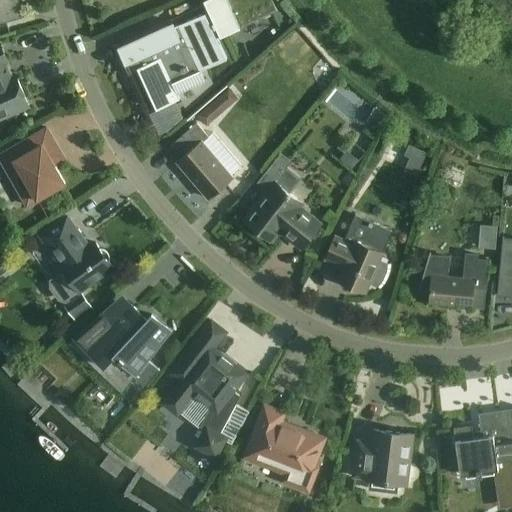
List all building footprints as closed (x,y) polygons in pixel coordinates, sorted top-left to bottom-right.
[(0,0),(0,23),(24,16),(19,0),(0,0)] [(173,22),(118,48),(130,74),(139,70),(157,109),(180,99),(169,76),(182,70),(183,72),(189,69),(188,67),(196,64),(200,71),(227,59),(218,38),(277,12),(271,0),(200,0),(206,12),(175,26),(173,22)] [(0,117),(29,105),(16,76),(11,79),(3,62),(7,60),(0,44),(0,117)] [(355,82),(340,92),(357,120),(372,111),(355,82)] [(212,102),(197,115),(206,126),(221,112),(212,102)] [(375,107),(367,122),(377,128),(386,114),(375,107)] [(182,158),(177,162),(208,198),(233,177),(232,175),(241,166),(212,133),(209,137),(197,122),(171,145),(182,158)] [(47,128),(0,154),(0,158),(27,205),(65,183),(54,164),(64,158),(47,128)] [(410,144),(405,154),(411,156),(423,162),(427,152),(410,144)] [(275,183),(246,220),(271,240),(280,229),(302,247),(320,225),(297,207),(301,202),(289,192),(300,178),(286,167),(291,161),(281,153),(271,166),(280,173),(273,182),(275,183)] [(383,252),(392,231),(356,215),(345,239),(336,235),(325,259),(343,267),(338,280),(366,292),(370,282),(377,285),(380,282),(382,279),(386,271),(387,268),(387,263),(380,260),(383,252)] [(67,216),(41,235),(63,266),(61,267),(63,269),(49,279),(50,287),(58,299),(66,302),(69,300),(69,298),(80,291),(113,267),(109,261),(110,256),(108,252),(104,249),(99,248),(95,242),(89,247),(67,216)] [(481,226),(479,247),(494,248),(495,227),(481,226)] [(511,239),(502,239),(499,274),(511,274),(511,239)] [(431,291),(430,303),(472,307),(474,287),(486,288),(488,260),(480,260),(480,254),(466,253),(464,278),(449,276),(451,256),(429,254),(419,290),(431,291)] [(65,305),(73,316),(89,304),(81,293),(65,305)] [(104,312),(76,337),(105,365),(116,353),(136,372),(120,393),(132,403),(159,368),(147,359),(155,348),(169,330),(153,314),(147,320),(134,307),(116,323),(104,312)] [(181,379),(163,402),(178,413),(180,410),(206,430),(200,440),(202,448),(216,455),(224,440),(231,444),(248,411),(235,404),(239,396),(233,391),(247,373),(214,347),(226,331),(212,320),(171,372),(181,379)] [(289,471),(286,479),(307,487),(314,469),(310,468),(322,439),(303,432),(303,429),(290,424),(289,426),(280,423),(284,412),(265,405),(246,454),(289,471)] [(497,469),(501,496),(511,494),(511,411),(497,413),(500,434),(474,437),(472,424),(454,427),(461,474),(497,469)] [(368,476),(368,479),(405,484),(412,434),(374,429),(372,443),(359,441),(355,475),(368,476)]
